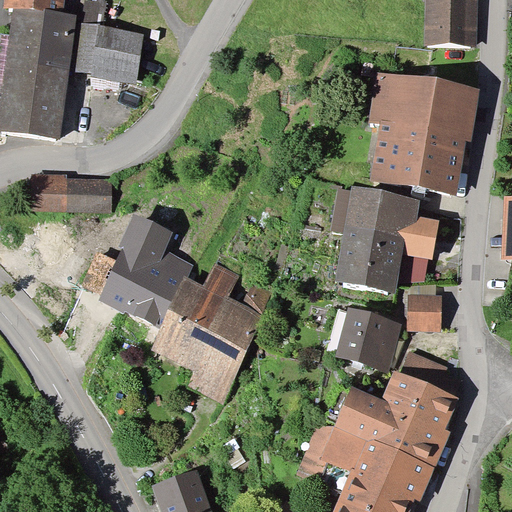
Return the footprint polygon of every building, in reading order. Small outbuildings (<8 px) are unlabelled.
[(8,0),(7,13),(15,14),(55,19),(57,0),(8,0)] [(426,0),(425,49),(468,50),(467,0),(426,0)] [(0,129),(0,134),(5,136),(53,142),(69,21),(55,19),(15,14),(6,84),(4,84),(3,92),(5,92),(0,129)] [(98,32),(81,29),(78,29),(72,73),(117,79),(116,80),(133,83),(140,40),(111,34),(98,32)] [(157,34),(149,33),(148,40),(156,42),(157,34)] [(367,127),(381,129),(372,183),(447,197),(465,94),(376,79),(367,127)] [(30,211),(108,212),(108,188),(80,188),(30,187),(30,211)] [(434,229),(398,222),(401,205),(337,194),(330,235),(350,238),(341,289),(385,297),(392,253),(429,260),(434,229)] [(115,266),(96,258),(81,290),(101,299),(100,300),(161,329),(153,348),(155,349),(184,289),(182,288),(181,290),(180,289),(189,270),(161,256),(163,252),(159,250),(164,240),(133,226),(115,266)] [(211,280),(203,298),(184,289),(155,349),(196,369),(187,387),(221,404),(256,325),(266,297),(212,268),(207,278),(211,280)] [(440,308),(409,307),(409,332),(440,332),(440,308)] [(376,367),(387,329),(348,317),(344,331),(333,328),(326,356),(375,370),(376,367)] [(334,428),(333,429),(423,468),(451,402),(450,401),(458,385),(440,377),(443,371),(407,355),(385,409),(349,394),(334,428)] [(404,511),(415,487),(423,468),(333,429),(319,464),(314,462),(306,481),(346,500),(340,511),(297,511),(285,505),(281,511),(404,511)] [(46,485),(42,469),(27,473),(31,489),(46,485)] [(206,511),(194,477),(157,489),(165,511),(206,511)]
